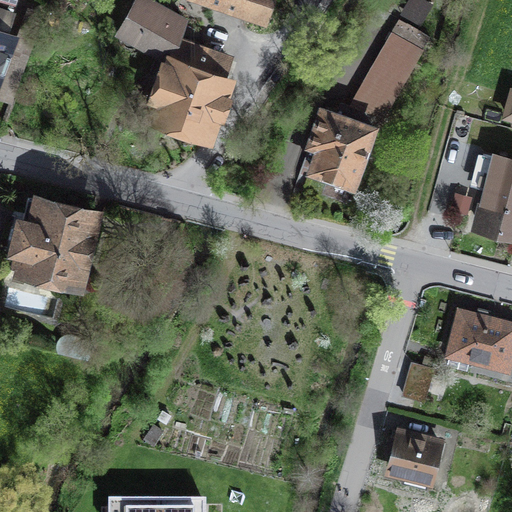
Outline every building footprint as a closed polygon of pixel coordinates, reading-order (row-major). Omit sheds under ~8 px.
[(0,0),(0,4),(16,10),(19,0),(0,0)] [(142,130),(212,150),(236,85),(226,82),(233,58),(184,41),(190,22),(149,0),(138,0),(116,39),(163,64),(142,130)] [(181,0),(267,30),(276,0),(181,0)] [(9,37),(16,16),(0,9),(0,84),(16,39),(9,37)] [(42,18),(28,13),(0,93),(0,101),(12,106),(42,18)] [(398,20),(348,109),(385,121),(431,38),(398,20)] [(511,89),(510,89),(501,121),(511,124),(511,89)] [(304,180),(357,197),(379,130),(320,110),(305,153),(312,156),(304,180)] [(482,191),(471,234),(511,244),(511,160),(493,155),(491,160),(478,157),(470,187),(482,191)] [(84,283),(106,199),(33,180),(27,205),(15,202),(4,244),(13,246),(9,259),(14,260),(13,264),(84,283)] [(469,218),(473,198),(455,194),(451,214),(469,218)] [(493,311),(478,308),(476,314),(460,310),(450,352),(451,352),(449,362),(468,366),(470,357),(507,366),(511,348),(511,323),(491,318),(493,311)] [(62,352),(86,358),(94,346),(67,339),(61,341),(58,345),(62,352)] [(433,368),(419,364),(413,381),(408,379),(403,394),(423,400),(433,368)] [(404,472),(402,478),(415,481),(417,475),(429,478),(439,441),(400,431),(398,441),(388,438),(386,448),(395,450),(391,468),(404,472)]
